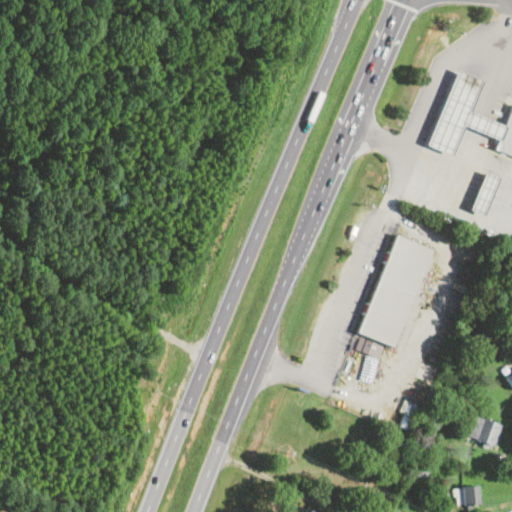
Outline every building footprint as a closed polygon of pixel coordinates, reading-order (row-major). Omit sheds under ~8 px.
[(507,125),(471,109),(483,79),(457,68),(426,143),(452,154),(465,124),(501,139),(507,125)] [(511,103),(493,147),(511,155),(511,103)] [(499,176),(485,170),(469,208),(483,214),(499,176)] [(356,329),(392,345),(430,249),(397,233),(356,329)] [(377,357),(382,345),(359,335),(353,347),(377,357)] [(511,387),(511,370),(502,375),(509,389),(511,387)] [(420,406),(403,399),(399,411),(403,412),(398,425),(411,430),(420,406)] [(498,422),(462,412),(455,436),(491,446),(498,422)] [(473,502),(473,485),(450,485),(450,502),(473,502)] [(284,511),(288,502),(315,511),(284,511)]
